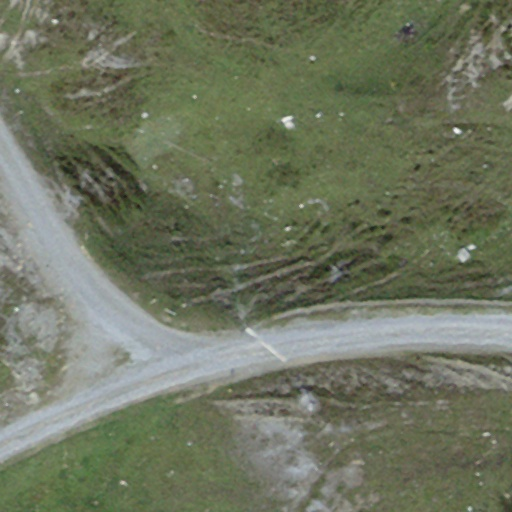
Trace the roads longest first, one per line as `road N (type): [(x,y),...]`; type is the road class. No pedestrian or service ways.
road 1 (track): [(511,335),(414,328),(316,335),(178,363)]
road 2 (track): [(178,363),(58,236),(0,132)]
road 3 (track): [(178,363),(0,443)]
